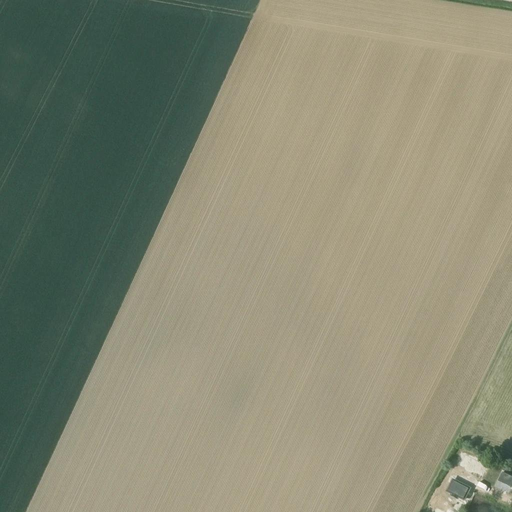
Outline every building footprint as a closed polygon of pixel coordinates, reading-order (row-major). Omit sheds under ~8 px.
[(463,448),(459,456),(473,463),(476,455),(463,448)] [(490,466),(481,474),(488,482),(497,474),(490,466)] [(508,483),(511,475),(511,471),(507,469),(501,480),(508,483)] [(449,485),(451,478),(443,476),(439,490),(456,496),(459,488),(449,485)] [(423,511),(443,511),(444,511),(446,511),(451,502),(432,494),(423,511)]
